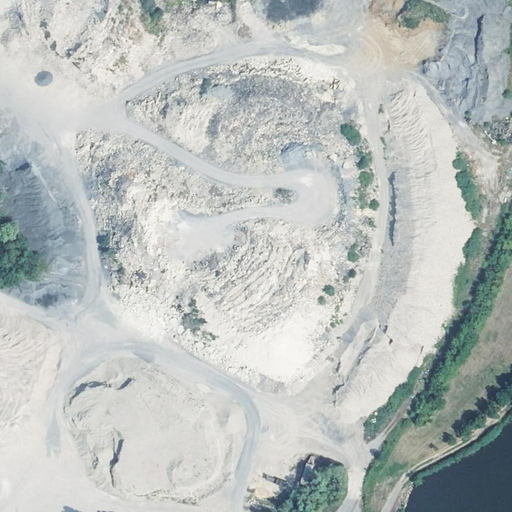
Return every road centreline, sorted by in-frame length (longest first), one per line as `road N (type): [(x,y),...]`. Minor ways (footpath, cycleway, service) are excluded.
road 1 (unknown): [(0,79),(34,105),(80,161),(92,191),(103,296)]
road 2 (unknown): [(103,296),(20,489),(0,461)]
road 3 (track): [(511,404),(475,436),(415,467),(386,511)]
road 4 (unknown): [(103,296),(178,350),(241,381)]
